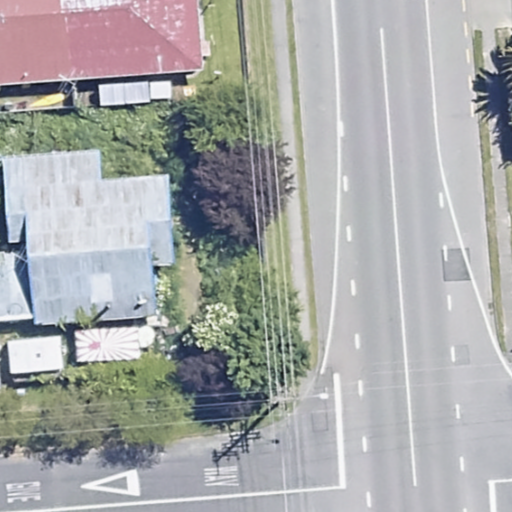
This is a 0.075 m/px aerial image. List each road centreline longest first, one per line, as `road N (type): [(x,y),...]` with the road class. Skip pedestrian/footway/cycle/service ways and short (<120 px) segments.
road 1 (secondary): [(373,0),(410,489)]
road 2 (residential): [(86,511),(410,489)]
